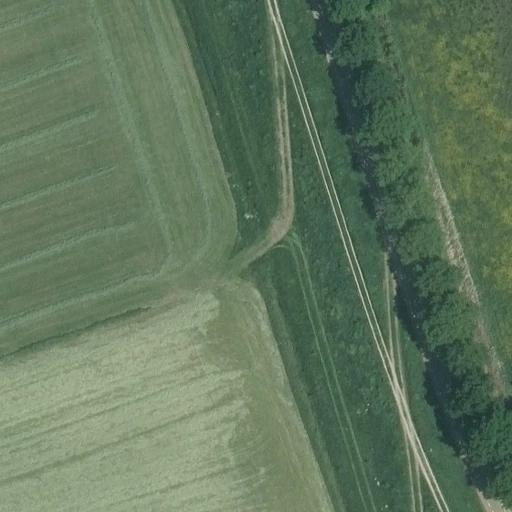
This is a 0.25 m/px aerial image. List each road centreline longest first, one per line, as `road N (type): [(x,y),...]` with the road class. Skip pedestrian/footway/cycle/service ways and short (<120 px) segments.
road 1 (tertiary): [(498,511),(455,426),(320,0)]
road 2 (track): [(271,0),(403,413),(446,511)]
road 3 (track): [(274,0),(282,229),(194,290)]
road 4 (track): [(415,511),(391,225)]
